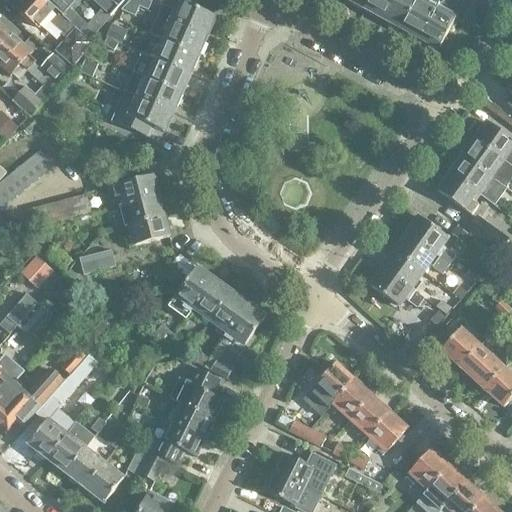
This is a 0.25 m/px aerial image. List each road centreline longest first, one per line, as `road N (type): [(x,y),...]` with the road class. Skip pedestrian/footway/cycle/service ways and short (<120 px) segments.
road 1 (residential): [(317,298),(235,243),(207,187),(207,150),(267,12)]
road 2 (residential): [(511,468),(317,298)]
road 3 (residential): [(207,511),(317,298)]
road 4 (residential): [(317,298),(448,103)]
road 5 (residential): [(448,103),(267,12)]
